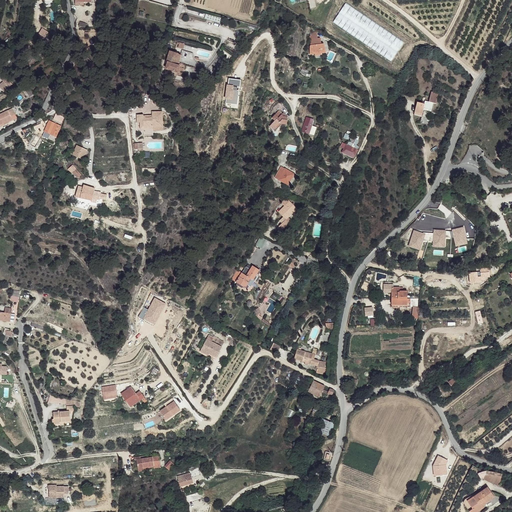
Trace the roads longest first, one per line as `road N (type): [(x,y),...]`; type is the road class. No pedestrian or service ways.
road 1 (unclassified): [(346,413),(339,355),(350,286),(430,198),(443,169)]
road 2 (residential): [(511,468),(464,454),(437,405),(408,390),(373,395),(346,413)]
road 3 (unclassified): [(69,0),(74,22),(42,112),(0,137)]
road 4 (unknown): [(324,265),(331,207),(373,116)]
road 5 (unclassified): [(443,169),(480,77),(511,41)]
